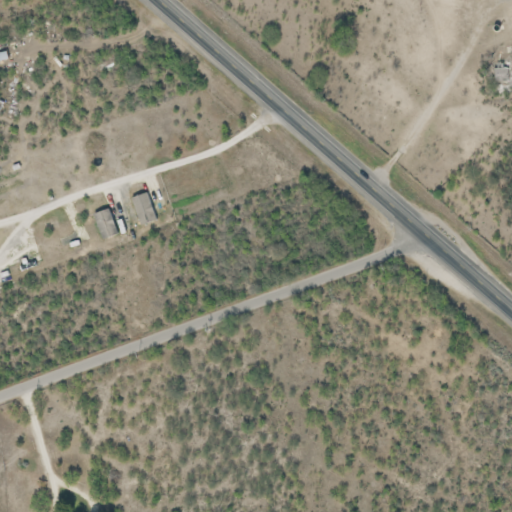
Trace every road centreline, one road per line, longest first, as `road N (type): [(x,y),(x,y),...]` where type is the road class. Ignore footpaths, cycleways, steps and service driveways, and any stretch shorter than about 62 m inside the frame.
road 1 (residential): [(434,236),(0,396)]
road 2 (trunk): [(164,0),(511,304)]
road 3 (residential): [(378,187),(511,2)]
